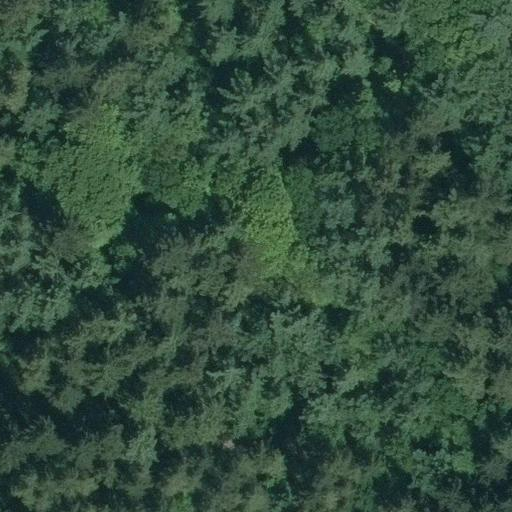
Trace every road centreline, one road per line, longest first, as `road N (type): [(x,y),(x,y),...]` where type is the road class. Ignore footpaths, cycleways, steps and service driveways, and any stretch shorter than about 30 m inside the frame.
road 1 (track): [(193,0),(111,100),(53,124),(38,163),(51,209),(113,261),(185,445)]
road 2 (track): [(185,445),(278,441),(342,449),(448,511)]
road 3 (track): [(185,445),(92,462),(0,464)]
